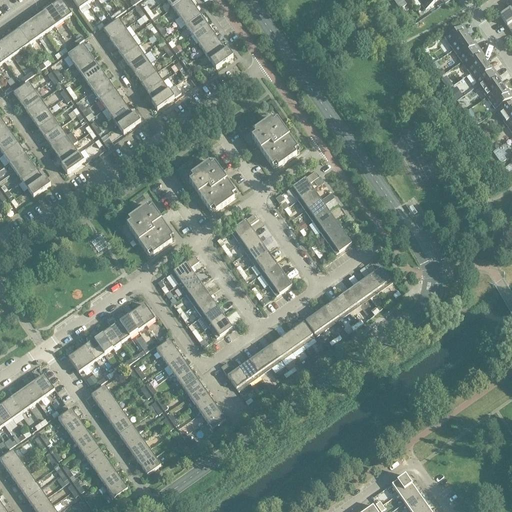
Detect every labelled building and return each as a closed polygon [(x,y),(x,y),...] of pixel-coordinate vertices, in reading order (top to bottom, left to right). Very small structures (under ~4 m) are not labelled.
[(88,5),(84,0),(71,0),(79,11),(88,5)] [(186,0),(167,0),(167,1),(173,10),(186,0)] [(194,8),(189,0),(186,0),(173,10),(179,18),(194,8)] [(417,0),(425,11),(440,0),(417,0)] [(72,16),(61,1),(52,7),(63,22),(72,16)] [(511,5),(511,7),(499,16),(511,33),(511,5)] [(63,22),(52,7),(44,13),(55,28),(63,22)] [(201,17),(194,8),(179,18),(185,28),(201,17)] [(55,28),(44,13),(36,19),(46,34),(55,28)] [(207,25),(201,17),(185,28),(192,36),(207,25)] [(46,34),(36,19),(27,25),(38,40),(46,34)] [(103,32),(104,32),(110,41),(125,30),(119,21),(103,32)] [(38,40),(27,25),(19,31),(30,46),(38,40)] [(213,34),(207,25),(192,36),(198,45),(213,34)] [(445,39),(453,51),(469,40),(465,34),(467,32),(463,27),(445,39)] [(131,39),(125,30),(110,41),(116,50),(131,39)] [(30,46),(19,31),(10,37),(21,52),(30,46)] [(219,43),(213,34),(198,45),(204,54),(219,43)] [(21,52),(10,37),(2,43),(13,58),(21,52)] [(138,48),(131,39),(116,50),(122,58),(138,48)] [(474,46),(469,40),(453,51),(462,63),(479,50),(476,45),(474,46)] [(13,58),(2,43),(0,44),(0,57),(4,63),(13,58)] [(225,52),(219,43),(204,54),(210,63),(226,52),(225,52)] [(68,57),(74,66),(89,55),(83,46),(68,57)] [(144,57),(138,48),(122,58),(129,68),(144,57)] [(227,50),(225,52),(226,52),(210,63),(216,71),(233,58),(227,50)] [(483,56),(479,50),(462,63),(470,75),(486,63),(481,57),(483,56)] [(96,64),(89,55),(74,66),(80,75),(96,64)] [(150,65),(144,57),(129,68),(135,76),(150,65)] [(490,70),(486,63),(470,75),(478,86),(496,74),(492,69),(490,70)] [(102,73),(96,64),(80,75),(87,83),(102,73)] [(156,74),(150,65),(135,76),(141,85),(156,74)] [(108,82),(102,73),(87,83),(93,93),(108,82)] [(163,83),(156,74),(141,85),(147,94),(163,83)] [(500,79),(496,74),(478,86),(487,98),(502,87),(498,81),(500,79)] [(114,90),(108,82),(93,93),(99,101),(114,90)] [(169,92),(163,83),(147,94),(153,102),(153,103),(169,92)] [(13,95),(14,96),(20,104),(35,93),(29,84),(13,95)] [(507,93),(502,87),(487,98),(495,110),(511,98),(511,96),(509,92),(507,93)] [(457,88),(451,92),(457,100),(463,96),(457,88)] [(121,99),(114,90),(99,101),(105,110),(121,99)] [(174,100),(169,92),(153,103),(153,102),(151,104),(157,112),(174,100)] [(41,102),(35,93),(20,104),(26,113),(41,102)] [(127,108),(121,99),(105,110),(112,119),(127,108)] [(48,111),(41,102),(26,113),(32,122),(48,111)] [(511,103),(497,113),(506,125),(511,121),(511,103)] [(133,117),(127,108),(112,119),(118,128),(133,117)] [(54,120),(48,111),(32,122),(39,131),(54,120)] [(135,115),(133,117),(118,128),(123,136),(141,124),(135,115)] [(60,129),(54,120),(39,131),(45,140),(60,129)] [(252,139),(257,147),(274,171),(276,171),(299,155),(299,153),(289,137),(277,121),(274,124),(271,120),(253,134),(255,137),(252,139)] [(0,144),(12,136),(6,127),(0,131),(0,144)] [(66,138),(60,129),(45,140),(51,149),(66,138)] [(486,130),(481,134),(485,139),(490,136),(486,130)] [(18,145),(12,136),(0,144),(0,151),(3,156),(18,145)] [(73,146),(66,138),(51,149),(57,158),(73,146)] [(25,154),(18,145),(3,156),(9,165),(25,154)] [(79,155),(73,146),(57,158),(63,166),(64,166),(79,155)] [(31,163),(25,154),(9,165),(15,174),(31,163)] [(84,163),(79,155),(64,166),(63,166),(61,167),(67,175),(84,163)] [(37,172),(31,163),(15,174),(22,182),(37,172)] [(237,199),(237,197),(215,165),(211,168),(209,164),(191,178),(193,181),(189,183),(211,215),(214,215),(237,199)] [(43,180),(37,172),(22,182),(28,191),(43,180)] [(297,202),(298,202),(313,191),(309,185),(318,179),(314,174),(290,191),(290,192),(291,192),(295,196),(298,201),(297,202)] [(45,179),(43,180),(28,191),(33,199),(51,187),(45,179)] [(321,202),(313,191),(298,202),(298,203),(298,202),(303,206),(305,212),(305,213),(321,202)] [(328,213),(321,202),(305,213),(306,213),(310,217),(313,223),(312,223),(313,224),(328,213)] [(127,227),(140,246),(149,258),(151,259),(174,243),(175,240),(158,218),(152,209),(149,211),(147,208),(128,221),(130,225),(127,227)] [(336,223),(328,213),(313,224),(314,224),(318,228),(320,234),(336,223)] [(238,244),(254,233),(250,227),(258,221),(255,216),(230,233),(231,234),(236,238),(238,243),(238,244)] [(344,234),(336,223),(320,234),(321,235),(326,239),(328,244),(328,245),(344,234)] [(261,244),(254,233),(238,244),(238,245),(239,244),(243,248),(246,254),(245,254),(246,255),(261,244)] [(352,245),(344,234),(328,245),(328,246),(329,246),(333,250),(336,255),(335,256),(336,256),(352,245)] [(269,255),(261,244),(246,255),(251,259),(253,265),(253,266),(269,255)] [(276,265),(269,255),(253,266),(254,266),(258,270),(261,276),(260,276),(261,276),(276,265)] [(178,286),(194,275),(190,270),(199,263),(195,258),(170,275),(171,276),(176,280),(178,286)] [(370,264),(376,273),(377,274),(372,278),(371,277),(370,277),(381,293),(382,292),(386,287),(391,285),(392,285),(393,285),(375,260),(370,264)] [(284,276),(276,265),(261,276),(261,277),(266,281),(268,286),(268,287),(284,276)] [(202,286),(194,275),(178,286),(179,287),(184,291),(186,296),(185,297),(186,297),(202,286)] [(292,287),(284,276),(268,287),(269,288),(274,292),(276,297),(276,298),(292,287)] [(381,293),(370,277),(360,285),(371,300),(371,299),(375,295),(381,293)] [(371,300),(360,285),(349,292),(360,308),(360,307),(364,303),(370,300),(370,301),(371,300)] [(209,297),(202,286),(186,297),(186,298),(187,297),(191,301),(193,307),(193,308),(209,297)] [(360,308),(349,292),(338,300),(349,315),(350,315),(349,315),(353,310),(359,308),(360,308)] [(23,300),(24,302),(30,310),(36,306),(29,296),(23,300)] [(217,307),(209,297),(193,308),(194,308),(199,312),(201,318),(201,319),(217,307)] [(266,298),(261,302),(264,307),(270,303),(266,298)] [(349,315),(338,300),(327,307),(338,323),(339,323),(338,322),(343,318),(348,315),(349,316),(349,315)] [(144,306),(139,309),(136,312),(146,327),(155,321),(144,306)] [(224,318),(217,307),(201,319),(202,319),(206,323),(209,329),(208,329),(209,329),(224,318)] [(338,323),(327,307),(316,315),(327,331),(328,330),(332,325),(337,323),(338,323)] [(146,327),(136,312),(127,318),(138,333),(146,327)] [(327,331),(316,315),(305,323),(316,339),(317,338),(317,337),(321,333),(327,331)] [(138,333),(127,318),(119,324),(130,339),(138,333)] [(232,329),(224,318),(209,329),(209,330),(214,334),(216,339),(216,340),(216,341),(232,329)] [(130,339),(119,324),(111,330),(121,345),(130,339)] [(304,324),(303,325),(292,332),(303,348),(304,347),(308,342),(313,340),(314,340),(315,340),(304,324)] [(121,345),(111,330),(102,336),(113,351),(121,345)] [(303,348),(292,332),(282,339),(293,355),(293,354),(297,350),(303,348)] [(113,351),(102,336),(94,341),(104,357),(113,351)] [(293,355),(282,339),(271,347),(282,363),(282,362),(286,358),(292,355),(292,356),(293,355)] [(104,357),(94,341),(85,347),(96,362),(104,357)] [(156,351),(162,360),(175,350),(170,342),(156,351)] [(96,362),(85,347),(77,353),(88,368),(96,362)] [(282,363),(271,347),(260,355),(271,370),(272,370),(271,370),(275,365),(281,363),(282,363)] [(181,358),(175,350),(162,360),(167,367),(181,358)] [(88,368),(77,353),(68,359),(79,374),(88,368)] [(271,370),(260,355),(249,362),(260,378),(261,378),(260,377),(265,373),(270,370),(271,371),(271,370)] [(187,366),(181,358),(167,367),(173,375),(187,366)] [(260,378),(249,362),(238,370),(249,386),(250,385),(254,380),(259,378),(260,378)] [(227,365),(221,369),(238,393),(239,393),(239,392),(243,388),(249,386),(238,370),(233,374),(227,365)] [(192,374),(187,366),(173,375),(178,383),(192,374)] [(198,382),(192,374),(178,383),(184,391),(198,382)] [(55,391),(44,376),(35,383),(46,398),(55,391)] [(93,377),(87,382),(91,388),(98,383),(93,377)] [(203,390),(198,382),(184,391),(190,399),(203,390)] [(46,398),(35,383),(27,388),(37,404),(46,398)] [(91,397),(97,405),(110,396),(105,387),(91,397)] [(37,404),(27,388),(19,394),(29,409),(37,404)] [(209,397),(203,390),(190,399),(195,407),(209,397)] [(29,409),(19,394),(10,400),(21,415),(29,409)] [(116,404),(110,396),(97,405),(102,413),(116,404)] [(214,405),(209,397),(195,407),(201,415),(214,405)] [(21,415),(10,400),(2,406),(12,421),(21,415)] [(122,411),(116,404),(102,413),(108,421),(122,411)] [(220,413),(214,405),(201,415),(206,423),(220,413)] [(12,421),(2,406),(0,407),(0,421),(4,427),(12,421)] [(58,420),(64,429),(77,419),(72,411),(58,420)] [(127,419),(122,411),(108,421),(114,429),(127,419)] [(226,421),(220,413),(206,423),(212,431),(226,421)] [(83,427),(77,419),(64,429),(69,436),(83,427)] [(133,427),(127,419),(114,429),(119,437),(133,427)] [(463,428),(460,423),(452,429),(455,434),(463,428)] [(88,435),(83,427),(69,436),(75,444),(88,435)] [(138,435),(133,427),(119,437),(125,445),(138,435)] [(94,443),(88,435),(75,444),(80,452),(94,443)] [(144,443),(138,435),(125,445),(130,453),(144,443)] [(100,451),(94,443),(80,452),(86,460),(100,451)] [(149,451),(144,443),(130,453),(136,461),(149,451)] [(105,459),(100,451),(86,460),(92,468),(105,459)] [(155,459),(149,451),(136,461),(141,468),(155,459)] [(0,461),(0,462),(5,470),(19,460),(13,452),(0,461)] [(111,466),(105,459),(92,468),(97,476),(111,466)] [(161,467),(155,459),(141,468),(147,477),(161,467)] [(24,468),(19,460),(5,470),(11,478),(24,468)] [(116,474),(111,466),(97,476),(103,484),(116,474)] [(30,476),(24,468),(11,478),(16,485),(30,476)] [(122,482),(116,474),(103,484),(108,492),(122,482)] [(36,484),(30,476),(16,485),(22,493),(36,484)] [(412,486),(405,477),(392,486),(398,496),(412,486)] [(128,490),(122,482),(108,492),(114,500),(128,490)] [(41,492),(36,484),(22,493),(28,501),(41,492)] [(418,495),(412,486),(398,496),(404,504),(418,495)] [(47,500),(41,492),(28,501),(33,509),(47,500)] [(412,511),(424,504),(418,495),(404,504),(409,511),(412,511)] [(46,511),(52,508),(47,500),(33,509),(35,511),(46,511)]
